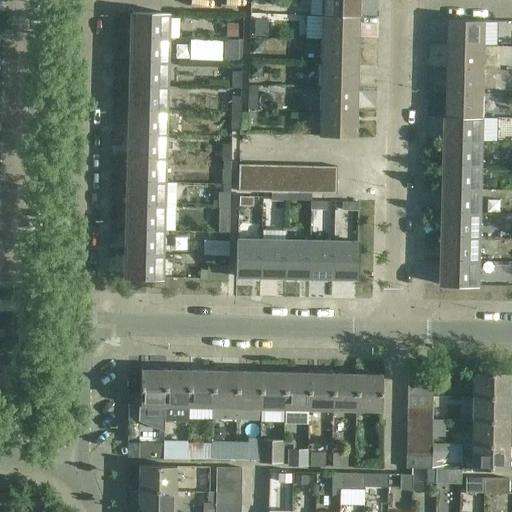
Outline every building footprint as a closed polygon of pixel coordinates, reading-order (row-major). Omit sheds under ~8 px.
[(321,0),(321,16),(359,17),(359,0),(321,0)] [(131,13),(130,39),(168,40),(168,14),(131,13)] [(321,16),(320,40),(358,41),(359,17),(321,16)] [(250,35),(276,37),(277,22),(251,20),(250,35)] [(449,20),(448,45),(486,46),(486,21),(449,20)] [(130,39),(130,62),(167,63),(168,40),(130,39)] [(320,40),(320,65),(358,66),(358,41),(320,40)] [(448,45),(448,70),(485,71),(486,46),(448,45)] [(230,61),(238,61),(239,46),(230,46),(230,61)] [(130,62),(129,87),(167,88),(167,63),(130,62)] [(320,65),(319,89),(357,90),(358,66),(320,65)] [(448,70),(447,93),(484,93),(485,71),(448,70)] [(231,88),(241,89),(242,72),(232,72),(231,88)] [(129,87),(128,110),(166,111),(167,88),(129,87)] [(319,89),(319,112),(356,113),(357,90),(319,89)] [(447,93),(447,117),(484,118),(484,93),(447,93)] [(241,97),(232,96),(231,113),(241,113),(241,97)] [(128,110),(128,134),(165,135),(166,111),(128,110)] [(356,113),(319,112),(318,136),(356,137),(356,113)] [(250,113),(241,113),(231,113),(231,129),(249,130),(250,113)] [(447,117),(446,141),(483,142),(484,118),(447,117)] [(128,134),(127,158),(165,159),(165,135),(128,134)] [(446,141),(446,165),(483,166),(483,142),(446,141)] [(222,144),(221,161),(231,161),(231,144),(222,144)] [(127,158),(126,182),(164,183),(165,159),(127,158)] [(238,191),(252,192),(252,165),(238,164),(238,191)] [(252,192),(263,192),(264,165),(252,165),(252,192)] [(263,192),(271,192),(275,192),(275,165),(264,165),(263,192)] [(275,165),(275,192),(286,192),(287,165),(275,165)] [(286,192),(287,192),(299,193),(300,166),(287,165),(286,192)] [(446,165),(445,189),(482,190),(483,166),(446,165)] [(299,193),(311,193),(311,166),(300,166),(299,193)] [(311,193),(312,193),(324,193),(324,166),(311,166),(311,193)] [(324,166),(324,193),(335,194),(336,167),(324,166)] [(336,167),(335,194),(359,194),(359,167),(336,167)] [(222,185),(230,185),(231,169),(223,169),(222,185)] [(126,182),(126,206),(164,207),(164,183),(126,182)] [(445,189),(444,213),(482,214),(482,190),(445,189)] [(218,209),(230,209),(230,192),(219,192),(218,209)] [(287,192),(286,192),(275,192),(271,192),(271,200),(286,201),(287,192)] [(312,193),(311,193),(299,193),(287,192),(286,201),(311,201),(312,193)] [(311,201),(311,210),(326,210),(326,202),(311,201)] [(342,210),(358,210),(358,203),(342,202),(342,210)] [(126,206),(125,230),(163,231),(164,207),(126,206)] [(230,209),(218,209),(218,232),(229,232),(230,209)] [(444,213),(444,237),(481,238),(482,214),(444,213)] [(238,223),(238,239),(237,239),(236,277),(260,277),(261,239),(262,239),(262,224),(238,223)] [(125,230),(125,254),(162,255),(163,231),(125,230)] [(444,237),(443,261),(481,262),(481,238),(444,237)] [(261,239),(260,277),(284,278),(285,240),(262,239),(261,239)] [(284,278),(309,278),(310,241),(285,240),(284,278)] [(203,255),(229,255),(229,242),(204,241),(203,255)] [(309,278),(333,279),(333,241),(310,241),(309,278)] [(333,241),(333,279),(357,279),(358,242),(333,241)] [(162,255),(125,254),(124,278),(162,279),(162,255)] [(481,262),(443,261),(443,285),(480,286),(481,262)] [(187,279),(205,279),(205,268),(187,267),(187,279)] [(140,406),(164,407),(165,369),(141,369),(140,406)] [(164,407),(188,408),(189,370),(165,369),(164,407)] [(213,370),(189,370),(188,408),(212,408),(213,370)] [(237,371),(213,370),(212,408),(212,418),(236,419),(237,371)] [(261,372),(237,371),(236,419),(260,420),(260,409),(261,372)] [(408,371),(407,384),(432,384),(433,371),(408,371)] [(285,372),(261,372),(260,409),(284,410),(285,372)] [(284,410),(307,410),(309,373),(285,372),(284,410)] [(473,372),(472,397),(510,398),(510,373),(473,372)] [(307,410),(332,411),(333,373),(309,373),(307,410)] [(332,411),(356,411),(357,374),(333,373),(332,411)] [(357,374),(356,411),(381,412),(382,374),(357,374)] [(432,384),(407,384),(407,396),(432,397),(432,396),(432,384)] [(407,396),(407,408),(432,409),(432,397),(407,396)] [(432,397),(432,409),(432,420),(444,420),(445,396),(432,396),(432,397)] [(472,397),(472,421),(509,422),(510,398),(472,397)] [(407,408),(407,419),(432,420),(432,409),(407,408)] [(407,419),(406,431),(431,432),(432,420),(407,419)] [(432,420),(431,432),(431,437),(444,437),(444,420),(432,420)] [(472,421),(471,445),(509,446),(509,422),(472,421)] [(406,431),(406,443),(431,444),(431,437),(431,432),(406,431)] [(163,443),(162,457),(186,458),(186,443),(187,441),(163,441),(163,443)] [(163,443),(139,442),(139,457),(162,457),(163,443)] [(211,443),(186,443),(186,458),(210,458),(211,443)] [(235,444),(211,443),(210,458),(235,459),(235,444)] [(406,443),(406,455),(431,455),(431,444),(406,443)] [(259,444),(235,444),(235,459),(258,459),(259,444)] [(283,444),(259,444),(258,459),(283,459),(283,444)] [(509,446),(471,445),(470,470),(508,470),(509,446)] [(294,466),(307,466),(308,452),(294,452),(294,466)] [(311,467),(325,467),(325,453),(311,452),(311,467)] [(333,467),(347,467),(348,453),(332,453),(333,467)] [(431,455),(406,455),(405,468),(412,468),(416,468),(431,468),(431,458),(431,455)] [(279,492),(279,461),(260,462),(261,492),(279,492)] [(138,466),(138,490),(176,491),(176,467),(138,466)] [(241,468),(216,468),(216,480),(241,480),(241,468)] [(416,468),(412,468),(412,475),(401,475),(400,490),(416,490),(416,468)] [(341,473),(340,489),(364,489),(364,486),(364,474),(341,473)] [(389,474),(364,474),(364,486),(388,487),(389,474)] [(466,492),(484,493),(484,477),(466,477),(466,492)] [(484,477),(484,493),(507,493),(507,478),(484,477)] [(241,480),(216,480),(216,492),(241,492),(241,480)] [(138,490),(137,511),(175,511),(176,491),(138,490)] [(241,492),(216,492),(215,504),(240,504),(241,492)]
